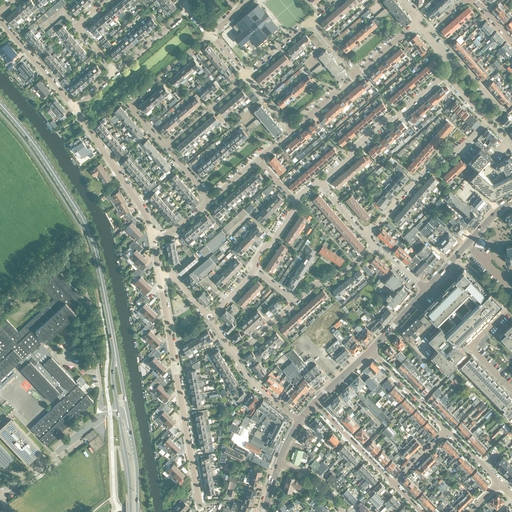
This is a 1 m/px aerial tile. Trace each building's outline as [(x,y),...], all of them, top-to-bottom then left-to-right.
[(31,0),(27,0),(26,2),(31,8),(30,9),(33,12),(34,11),(34,10),(38,7),(39,8),(40,8),(41,6),(37,1),(35,3),(31,0)] [(74,0),(73,1),(76,4),(75,4),(81,11),(85,7),(80,0),(74,0)] [(128,0),(122,0),(121,1),(127,7),(126,8),(129,11),(130,9),(128,7),(130,4),(131,4),(128,0)] [(159,5),(163,10),(166,7),(166,8),(173,3),(170,0),(166,0),(163,4),(162,3),(159,5)] [(348,0),(347,0),(344,3),(349,9),(353,5),(348,0)] [(383,0),(383,1),(405,26),(412,20),(407,14),(408,13),(407,11),(405,12),(397,2),(398,1),(396,0),(383,0)] [(76,4),(73,1),(72,2),(71,3),(73,6),(74,5),(71,8),(76,15),(81,11),(75,4),(76,4)] [(121,1),(117,5),(122,11),(121,12),(124,14),(125,13),(123,11),(126,8),(127,7),(121,1)] [(26,2),(21,6),(26,12),(25,13),(28,16),(33,12),(30,9),(31,8),(26,2)] [(440,2),(436,5),(441,11),(445,7),(440,2)] [(166,7),(163,10),(164,11),(165,11),(168,15),(168,16),(171,13),(177,7),(173,3),(166,8),(166,7)] [(344,3),(339,7),(344,13),(349,9),(344,3)] [(492,11),(496,15),(507,5),(505,3),(501,7),(498,5),(492,11)] [(259,4),(233,26),(240,34),(237,36),(243,43),(246,41),(253,49),(278,27),(271,19),(272,18),(266,11),(265,12),(259,4)] [(428,5),(427,4),(425,6),(429,11),(427,13),(432,19),(436,15),(431,9),(428,6),(427,6),(428,5)] [(117,5),(112,9),(118,15),(117,16),(119,18),(124,14),(121,12),(122,11),(117,5)] [(436,5),(431,9),(436,15),(441,11),(436,5)] [(496,15),(500,19),(506,13),(504,11),(506,9),(507,9),(509,7),(507,5),(496,15)] [(21,6),(17,10),(22,16),(21,17),(24,20),(28,16),(25,13),(26,12),(21,6)] [(339,7),(335,11),(340,17),(344,13),(339,7)] [(469,7),(464,11),(469,16),(474,13),(469,7)] [(112,9),(108,13),(113,19),(112,20),(115,22),(116,21),(114,18),(117,16),(118,15),(112,9)] [(363,19),(371,12),(369,9),(361,16),(363,18),(363,19)] [(17,10),(12,14),(17,20),(16,21),(19,24),(24,20),(21,17),(22,16),(17,10)] [(335,11),(330,15),(335,21),(340,17),(335,11)] [(464,11),(460,15),(465,20),(469,16),(464,11)] [(508,12),(506,13),(500,19),(503,23),(510,17),(511,16),(508,12)] [(108,13),(103,17),(109,23),(108,24),(110,26),(112,25),(115,23),(115,22),(112,20),(113,19),(108,13)] [(152,18),(148,21),(147,22),(153,28),(157,24),(154,20),(156,18),(152,13),(149,15),(152,18)] [(17,20),(12,14),(7,18),(15,27),(19,24),(16,21),(17,20)] [(330,15),(326,19),(331,25),(335,21),(330,15)] [(460,15),(455,18),(460,24),(465,20),(460,15)] [(103,17),(98,21),(104,27),(103,28),(106,30),(107,29),(105,26),(108,24),(109,23),(103,17)] [(144,20),(141,22),(144,25),(143,26),(148,32),(153,28),(147,22),(148,21),(145,18),(144,20)] [(379,23),(375,18),(368,24),(373,30),(377,26),(377,25),(379,23)] [(455,18),(451,22),(456,28),(460,24),(455,18)] [(477,21),(474,24),(476,26),(479,24),(483,20),(481,18),(477,21)] [(331,25),(326,19),(321,23),(326,29),(331,25)] [(98,21),(94,24),(99,31),(98,32),(101,34),(103,33),(100,30),(103,28),(104,27),(98,21)] [(478,33),(480,34),(490,25),(486,21),(481,26),(483,28),(478,33)] [(142,26),(139,29),(138,30),(143,36),(148,32),(143,26),(144,25),(141,22),(139,24),(142,26)] [(451,22),(446,26),(451,32),(456,28),(451,22)] [(24,35),(28,39),(35,34),(35,35),(38,32),(37,31),(36,32),(32,28),(35,26),(33,23),(32,24),(26,29),(28,31),(24,35)] [(99,31),(94,24),(89,28),(95,35),(94,35),(97,38),(101,34),(98,32),(99,31)] [(368,24),(364,28),(368,33),(373,30),(368,24)] [(57,34),(58,36),(60,35),(61,36),(67,30),(63,25),(61,27),(59,29),(57,30),(55,32),(54,33),(56,35),(57,34)] [(490,25),(480,34),(482,36),(486,32),(488,34),(494,29),(490,25)] [(136,26),(132,30),(134,33),(134,34),(139,40),(143,36),(138,30),(139,29),(136,26)] [(451,32),(446,26),(441,30),(446,36),(451,32)] [(364,28),(359,31),(364,37),(368,33),(364,28)] [(59,38),(62,41),(64,39),(65,40),(71,35),(67,30),(61,36),(60,35),(58,36),(57,37),(59,39),(59,38)] [(139,40),(134,34),(134,33),(132,30),(130,31),(127,34),(130,37),(129,38),(134,44),(139,40)] [(359,31),(355,35),(360,41),(364,37),(359,31)] [(500,35),(497,31),(489,39),(491,41),(485,47),(486,49),(490,45),(500,35)] [(28,39),(32,44),(39,38),(39,39),(42,37),(41,35),(38,32),(35,35),(35,34),(28,39)] [(128,38),(125,41),(124,41),(130,48),(134,44),(129,38),(130,37),(127,34),(126,35),(128,38)] [(63,43),(66,46),(68,44),(69,45),(75,39),(71,35),(65,40),(64,39),(62,41),(61,42),(62,43),(63,43)] [(308,47),(313,43),(312,42),(311,40),(310,40),(308,37),(306,35),(301,39),(306,44),(308,47)] [(355,35),(350,39),(355,45),(360,41),(355,35)] [(410,40),(414,44),(420,39),(416,35),(410,40)] [(500,35),(490,45),(492,47),(493,45),(496,48),(504,39),(500,35)] [(452,45),(456,50),(465,42),(460,36),(456,39),(457,41),(452,45)] [(32,44),(36,48),(42,43),(43,44),(44,43),(46,41),(45,40),(42,42),(39,39),(39,38),(32,44)] [(123,38),(118,42),(121,45),(120,45),(125,52),(130,48),(124,41),(125,41),(123,38)] [(473,41),(477,47),(481,43),(476,38),(473,41)] [(66,48),(69,51),(72,48),(72,49),(79,44),(75,39),(69,45),(68,44),(66,46),(65,46),(66,48)] [(301,39),(297,43),(302,48),(306,44),(301,39)] [(350,39),(346,43),(351,49),(355,45),(350,39)] [(414,44),(418,49),(424,43),(420,39),(414,44)] [(117,43),(114,46),(116,49),(115,49),(121,55),(125,52),(120,45),(121,45),(118,42),(117,43)] [(456,50),(460,54),(467,48),(466,48),(465,49),(463,47),(467,43),(465,42),(456,50)] [(500,51),(497,54),(499,57),(501,55),(510,46),(506,42),(499,49),(500,51)] [(6,66),(9,69),(14,65),(11,62),(9,61),(17,54),(8,43),(0,49),(0,52),(8,62),(9,64),(6,66)] [(44,50),(46,52),(51,47),(49,45),(48,46),(44,43),(43,44),(42,43),(36,48),(40,53),(44,50)] [(297,43),(292,47),(297,52),(302,48),(297,43)] [(351,49),(346,43),(341,47),(346,52),(351,49)] [(424,43),(418,49),(416,50),(422,56),(427,52),(425,50),(428,48),(424,43)] [(73,50),(76,53),(76,54),(83,48),(79,44),(72,49),(72,48),(69,51),(70,52),(73,50)] [(203,50),(207,54),(212,49),(208,45),(203,50)] [(116,49),(114,46),(111,48),(112,49),(112,52),(111,53),(116,60),(121,55),(115,49),(116,49)] [(511,47),(510,46),(501,55),(505,59),(511,51),(511,47)] [(44,58),(48,62),(54,57),(55,58),(57,56),(58,55),(55,52),(53,55),(50,52),(53,50),(51,47),(46,52),(48,54),(44,58)] [(297,52),(292,47),(288,51),(290,53),(287,55),(292,61),(299,55),(297,52)] [(76,54),(76,53),(73,56),(75,58),(78,56),(80,58),(77,61),(79,63),(84,59),(86,57),(84,55),(87,53),(83,48),(76,54)] [(401,48),(396,52),(401,57),(406,54),(407,53),(404,49),(402,50),(401,48)] [(460,54),(464,58),(473,50),(471,49),(469,51),(467,48),(460,54)] [(207,54),(211,59),(216,54),(212,49),(207,54)] [(326,50),(316,58),(318,62),(322,59),(340,81),(347,75),(343,70),(344,69),(342,67),(341,67),(332,57),(333,56),(331,54),(330,55),(326,50)] [(464,58),(467,62),(474,56),(472,54),(474,52),(473,50),(464,58)] [(396,52),(392,56),(397,61),(401,57),(396,52)] [(211,59),(215,63),(220,58),(216,54),(211,59)] [(284,55),(280,59),(285,64),(289,60),(284,55)] [(467,62),(471,67),(481,58),(482,57),(481,55),(479,57),(477,58),(475,56),(474,56),(467,62)] [(48,62),(52,67),(58,61),(59,62),(62,60),(60,58),(59,59),(57,56),(55,58),(54,57),(48,62)] [(392,56),(388,59),(394,66),(398,63),(397,61),(392,56)] [(215,63),(218,68),(224,63),(220,58),(215,63)] [(427,61),(433,69),(438,65),(433,60),(431,63),(428,60),(427,58),(425,60),(427,61)] [(471,67),(475,71),(482,65),(481,65),(484,63),(482,61),(482,60),(481,58),(471,67)] [(194,59),(189,63),(195,70),(200,66),(194,59)] [(280,59),(275,62),(280,68),(285,64),(280,59)] [(388,59),(383,63),(388,69),(390,71),(394,68),(394,67),(394,66),(388,59)] [(21,60),(15,65),(22,72),(19,74),(26,82),(34,76),(32,74),(34,73),(29,68),(29,69),(23,62),(21,60)] [(52,67),(56,71),(62,66),(63,67),(64,65),(66,64),(62,60),(59,62),(58,61),(52,67)] [(495,60),(492,63),(497,69),(501,66),(499,64),(498,65),(497,63),(497,62),(495,60)] [(425,68),(429,73),(433,69),(427,61),(425,63),(427,66),(425,68)] [(275,62),(271,66),(276,72),(280,68),(275,62)] [(189,63),(184,67),(190,74),(195,70),(189,63)] [(218,68),(222,72),(228,68),(224,63),(218,68)] [(383,63),(379,67),(384,73),(388,69),(383,63)] [(62,66),(56,71),(60,76),(64,73),(65,75),(71,70),(72,69),(69,66),(67,68),(64,65),(63,67),(62,66)] [(89,67),(86,69),(88,72),(88,73),(93,79),(97,75),(92,69),(93,68),(90,65),(89,67)] [(97,65),(93,68),(92,69),(97,75),(102,71),(97,65)] [(475,71),(479,76),(488,68),(486,66),(484,68),(482,65),(475,71)] [(271,66),(266,70),(271,76),(276,72),(271,66)] [(180,71),(185,78),(187,80),(192,76),(190,74),(184,67),(180,71)] [(379,67),(374,71),(379,76),(384,73),(379,67)] [(224,75),(226,77),(232,72),(228,68),(222,72),(222,73),(220,74),(222,76),(224,75)] [(418,69),(425,77),(429,73),(425,68),(422,70),(420,68),(418,69)] [(488,68),(479,76),(482,80),(488,75),(489,74),(487,71),(489,69),(488,68)] [(84,71),(81,73),(84,76),(83,77),(88,83),(93,79),(88,73),(88,72),(86,69),(84,71)] [(416,76),(420,81),(425,77),(418,69),(416,71),(418,74),(416,76)] [(266,70),(262,74),(267,80),(271,76),(266,70)] [(180,71),(175,75),(181,82),(185,78),(180,71)] [(379,76),(374,71),(370,74),(375,80),(379,76)] [(232,72),(226,77),(232,83),(235,80),(234,79),(236,77),(232,72)] [(80,75),(77,77),(79,80),(79,81),(84,87),(88,83),(83,77),(84,76),(81,73),(80,75)] [(267,80),(262,74),(257,78),(262,84),(267,80)] [(181,82),(175,75),(170,80),(176,86),(177,87),(179,85),(178,84),(181,82)] [(308,75),(303,79),(308,85),(313,81),(308,75)] [(409,77),(416,84),(420,81),(416,76),(413,78),(411,75),(409,77)] [(75,78),(72,81),(75,84),(74,85),(79,91),(84,87),(79,81),(79,80),(77,77),(75,78)] [(407,83),(411,88),(416,84),(409,77),(407,78),(410,81),(407,83)] [(303,79),(299,83),(304,89),(308,85),(303,79)] [(365,80),(360,83),(366,89),(370,86),(371,88),(374,86),(369,80),(367,82),(365,80)] [(488,86),(491,90),(501,82),(500,81),(499,81),(497,83),(495,80),(493,81),(488,86)] [(40,96),(42,98),(50,92),(40,81),(34,86),(38,91),(42,95),(40,96)] [(75,84),(72,81),(71,82),(73,85),(69,89),(75,95),(79,91),(74,85),(75,84)] [(491,90),(495,95),(502,88),(500,86),(502,84),(503,82),(502,81),(501,82),(491,90)] [(214,82),(209,86),(214,92),(219,88),(214,82)] [(299,83),(295,87),(300,93),(304,89),(299,83)] [(360,83),(356,87),(361,93),(366,89),(360,83)] [(405,86),(402,83),(401,84),(407,92),(411,88),(407,83),(405,86)] [(401,89),(399,91),(403,96),(407,92),(401,84),(399,86),(401,89)] [(166,98),(171,94),(169,92),(163,85),(159,89),(164,96),(165,96),(166,98)] [(209,86),(205,90),(210,96),(214,92),(209,86)] [(295,87),(290,91),(295,97),(300,93),(295,87)] [(356,87),(352,91),(357,97),(361,93),(356,87)] [(210,96),(205,90),(204,90),(203,88),(201,90),(202,92),(200,94),(205,99),(210,96)] [(442,88),(438,91),(443,97),(446,101),(449,100),(445,95),(450,91),(447,88),(444,90),(442,88)] [(495,95),(499,99),(508,91),(506,89),(505,91),(502,88),(495,95)] [(154,94),(160,100),(164,96),(159,89),(154,94)] [(242,90),(238,94),(243,100),(242,100),(244,102),(249,98),(248,97),(246,95),(244,93),(242,90)] [(290,91),(286,94),(286,95),(291,100),(295,97),(290,91)] [(352,91),(347,95),(353,101),(357,97),(352,91)] [(393,91),(392,92),(398,100),(403,96),(399,91),(396,93),(393,91)] [(438,91),(433,95),(438,101),(443,97),(438,91)] [(499,99),(503,103),(509,97),(511,95),(510,93),(508,91),(499,99)] [(282,98),(287,104),(291,100),(286,95),(286,94),(285,92),(280,96),(282,98)] [(398,100),(392,92),(390,94),(392,96),(390,99),(394,104),(398,100)] [(154,94),(149,98),(155,104),(157,107),(162,102),(160,100),(154,94)] [(194,99),(191,101),(196,107),(201,103),(198,100),(200,98),(196,94),(193,97),(194,99)] [(233,98),(238,104),(241,107),(243,105),(240,102),(242,100),(243,100),(238,94),(233,98)] [(347,95),(343,98),(348,104),(353,101),(347,95)] [(433,95),(429,99),(434,104),(438,101),(433,95)] [(509,97),(503,103),(506,108),(511,103),(511,102),(511,99),(511,100),(509,97)] [(149,98),(144,102),(150,109),(155,104),(149,98)] [(233,98),(229,102),(233,108),(238,104),(233,98)] [(287,104),(282,98),(277,102),(282,108),(287,104)] [(343,98),(339,102),(344,108),(348,104),(343,98)] [(429,99),(425,102),(430,108),(433,106),(434,107),(436,106),(434,104),(429,99)] [(60,104),(56,100),(54,101),(53,100),(48,104),(49,106),(46,109),(50,114),(53,118),(57,115),(58,117),(59,116),(61,118),(65,115),(63,112),(65,110),(63,108),(64,107),(62,106),(61,105),(60,103),(60,104)] [(453,108),(454,109),(459,104),(457,102),(458,101),(457,100),(451,106),(450,105),(447,108),(450,111),(453,108)] [(191,101),(187,105),(192,111),(196,107),(191,101)] [(150,109),(144,102),(140,106),(146,113),(150,109)] [(229,102),(224,106),(229,112),(233,108),(229,102)] [(339,102),(334,106),(339,112),(344,108),(339,102)] [(375,104),(382,111),(386,107),(382,102),(379,105),(377,102),(375,104)] [(425,102),(421,106),(426,112),(430,108),(425,102)] [(185,107),(182,109),(187,115),(192,111),(187,105),(185,103),(183,105),(185,107)] [(373,110),(378,115),(382,111),(375,104),(374,105),(376,108),(373,110)] [(454,109),(458,113),(464,106),(463,105),(462,106),(459,104),(454,109)] [(254,111),(276,136),(283,130),(278,125),(279,124),(278,122),(277,123),(268,113),(269,112),(267,109),(266,110),(262,105),(254,111)] [(112,121),(124,111),(120,106),(115,111),(117,113),(112,117),(110,119),(112,121)] [(229,112),(224,106),(219,110),(224,116),(229,112)] [(334,106),(330,110),(335,116),(339,112),(334,106)] [(421,106),(417,109),(422,115),(426,112),(421,106)] [(458,113),(461,116),(466,110),(464,108),(465,107),(464,106),(458,113)] [(182,109),(178,113),(183,119),(187,115),(182,109)] [(417,109),(413,113),(418,119),(422,115),(417,109)] [(330,110),(326,114),(331,119),(335,116),(330,110)] [(367,111),(373,119),(378,115),(373,110),(371,112),(368,110),(367,111)] [(461,116),(465,119),(471,112),(470,111),(469,112),(466,110),(461,116)] [(123,120),(128,115),(124,111),(112,121),(114,124),(116,122),(120,118),(123,120)] [(171,119),(169,121),(174,127),(178,123),(173,117),(169,111),(166,113),(168,115),(171,119)] [(365,118),(369,123),(373,119),(367,111),(365,113),(367,115),(365,118)] [(465,119),(468,122),(473,116),(471,114),(472,113),(471,112),(465,119)] [(178,113),(173,117),(178,123),(183,119),(178,113)] [(418,119),(413,113),(408,117),(413,123),(418,119)] [(501,122),(505,126),(511,120),(508,117),(510,115),(507,113),(504,117),(505,118),(501,122)] [(214,115),(209,119),(215,125),(214,126),(217,128),(218,127),(222,124),(225,121),(219,114),(216,117),(214,115)] [(323,120),(322,121),(325,124),(326,123),(329,121),(331,124),(333,122),(331,119),(326,114),(321,117),(323,120)] [(127,125),(132,120),(128,115),(123,120),(126,125),(127,125)] [(468,122),(472,125),(478,118),(477,117),(476,119),(473,116),(468,122)] [(358,119),(365,126),(369,123),(365,118),(362,120),(360,117),(358,119)] [(478,118),(472,125),(475,129),(481,123),(478,120),(479,119),(478,118)] [(95,128),(99,133),(106,127),(106,128),(109,126),(108,124),(105,126),(102,123),(105,121),(103,119),(97,123),(99,125),(95,128)] [(169,130),(164,125),(163,123),(159,119),(155,123),(157,126),(159,124),(160,125),(162,127),(160,129),(165,134),(169,130)] [(209,119),(205,123),(210,129),(209,130),(212,132),(213,131),(211,128),(214,126),(215,125),(209,119)] [(356,125),(360,130),(365,126),(358,119),(356,120),(358,123),(356,125)] [(130,129),(136,124),(132,120),(127,125),(126,125),(123,127),(125,130),(128,127),(130,129)] [(169,121),(164,125),(169,130),(174,127),(169,121)] [(315,121),(311,125),(316,131),(320,127),(315,121)] [(448,121),(444,126),(449,131),(453,126),(448,121)] [(402,122),(398,126),(403,131),(407,128),(402,122)] [(205,123),(200,127),(206,133),(205,133),(208,136),(209,135),(207,132),(209,130),(210,129),(205,123)] [(134,134),(140,129),(136,124),(130,129),(134,134)] [(311,125),(306,129),(311,135),(316,131),(311,125)] [(353,128),(351,125),(349,126),(356,134),(360,130),(356,125),(353,128)] [(242,130),(239,133),(238,134),(244,140),(248,136),(243,130),(244,129),(241,126),(240,128),(242,130)] [(350,131),(347,133),(351,138),(356,134),(349,126),(349,127),(347,128),(350,131)] [(398,126),(394,129),(399,135),(403,131),(398,126)] [(444,126),(440,130),(445,135),(449,131),(444,126)] [(99,133),(103,137),(110,132),(110,133),(113,130),(112,129),(109,131),(106,128),(106,127),(99,133)] [(200,127),(196,130),(201,137),(200,137),(203,140),(205,139),(202,136),(205,133),(206,133),(200,127)] [(142,140),(143,139),(141,136),(144,134),(140,129),(134,134),(129,138),(127,140),(129,143),(135,138),(135,139),(136,139),(137,139),(138,139),(139,139),(140,138),(142,140)] [(306,129),(302,132),(307,138),(311,135),(306,129)] [(394,129),(390,133),(395,139),(399,135),(394,129)] [(485,136),(488,139),(493,134),(488,129),(483,134),(482,134),(480,136),(483,139),(485,136)] [(196,130),(191,134),(197,141),(196,141),(199,144),(200,143),(197,140),(200,137),(201,137),(196,130)] [(238,134),(235,137),(234,138),(239,144),(244,140),(238,134),(239,133),(237,130),(235,131),(238,134)] [(440,130),(436,135),(441,140),(445,135),(440,130)] [(103,137),(107,142),(113,136),(114,137),(116,135),(117,135),(116,133),(113,135),(110,133),(110,132),(103,137)] [(302,132),(298,136),(303,142),(307,138),(302,132)] [(342,133),(340,134),(347,142),(351,138),(347,133),(344,135),(342,133)] [(390,133),(386,137),(390,142),(395,139),(390,133)] [(191,134),(187,138),(192,145),(191,145),(194,148),(195,147),(193,144),(196,141),(197,141),(191,134)] [(232,134),(227,138),(230,141),(229,142),(235,148),(239,144),(234,138),(235,137),(232,134)] [(347,142),(340,134),(339,136),(341,138),(338,141),(343,146),(347,142)] [(481,147),(485,151),(486,152),(494,144),(493,143),(497,138),(493,134),(488,139),(491,141),(486,147),(483,144),(481,147)] [(107,142),(111,146),(117,141),(118,142),(121,139),(119,138),(116,135),(114,137),(113,136),(107,142)] [(436,135),(432,140),(437,145),(441,140),(436,135)] [(298,136),(293,140),(298,146),(303,142),(298,136)] [(386,137),(381,140),(388,148),(389,149),(391,147),(390,146),(392,144),(390,142),(386,137)] [(76,146),(72,149),(75,152),(78,150),(80,154),(83,158),(88,154),(90,158),(94,155),(92,151),(93,151),(90,147),(86,150),(83,147),(85,145),(83,141),(82,141),(80,138),(74,143),(76,146)] [(187,138),(182,142),(188,149),(187,149),(188,151),(189,152),(194,148),(191,145),(192,145),(187,138)] [(228,142),(225,145),(224,145),(230,152),(235,148),(229,142),(230,141),(227,138),(226,139),(228,142)] [(146,149),(152,144),(148,139),(146,141),(143,139),(142,140),(140,142),(142,145),(140,146),(142,148),(141,149),(142,151),(140,153),(139,151),(137,153),(139,156),(141,154),(146,149)] [(293,140),(289,144),(294,150),(298,146),(293,140)] [(381,140),(377,144),(382,150),(383,152),(388,148),(381,140)] [(432,140),(428,144),(433,149),(437,145),(432,140)] [(111,146),(115,151),(121,145),(122,146),(125,144),(123,142),(121,144),(118,142),(117,141),(111,146)] [(187,149),(188,149),(182,142),(178,146),(184,154),(188,151),(187,149)] [(224,146),(221,148),(220,149),(225,156),(230,152),(224,145),(225,145),(223,142),(221,143),(224,146)] [(146,149),(150,154),(156,149),(152,144),(146,149)] [(294,150),(289,144),(284,148),(289,153),(294,150)] [(377,144),(373,148),(378,153),(380,156),(382,154),(380,152),(382,150),(377,144)] [(428,144),(424,149),(429,154),(433,149),(428,144)] [(121,145),(115,151),(119,156),(121,154),(123,156),(128,151),(126,149),(125,150),(122,146),(121,145)] [(331,150),(327,145),(326,145),(325,147),(333,156),(338,152),(333,147),(331,150)] [(219,150),(216,152),(215,153),(221,160),(225,156),(220,149),(221,148),(218,146),(217,147),(219,150)] [(327,153),(324,155),(329,160),(333,156),(325,147),(323,148),(327,153)] [(378,153),(373,148),(369,151),(374,157),(378,153)] [(472,159),(468,162),(477,170),(469,178),(470,180),(471,181),(473,183),(474,184),(474,183),(478,187),(479,188),(481,190),(482,190),(483,191),(483,192),(486,195),(487,195),(492,200),(493,199),(494,199),(496,198),(498,197),(504,194),(509,192),(508,191),(511,189),(511,160),(510,157),(506,159),(498,163),(481,148),(478,152),(472,159)] [(150,154),(154,158),(160,153),(156,149),(150,154)] [(424,149),(420,154),(425,159),(429,154),(424,149)] [(215,154),(212,156),(211,157),(216,163),(221,160),(215,153),(216,152),(214,150),(212,151),(215,154)] [(122,163),(126,168),(132,162),(133,163),(136,160),(131,155),(129,153),(124,157),(126,159),(122,163)] [(154,158),(158,163),(164,158),(160,153),(154,158)] [(209,154),(205,158),(207,160),(206,161),(212,167),(216,163),(211,157),(212,156),(209,154)] [(420,154),(415,158),(421,163),(425,159),(420,154)] [(320,155),(318,156),(324,164),(329,160),(324,155),(322,157),(320,155)] [(269,161),(273,165),(278,160),(274,156),(269,161)] [(318,160),(316,163),(320,168),(324,164),(318,156),(316,158),(318,160)] [(363,156),(359,160),(364,166),(368,162),(369,163),(371,161),(367,156),(365,158),(363,156)] [(160,165),(162,167),(168,162),(164,158),(158,163),(155,165),(157,167),(160,165)] [(205,161),(203,164),(202,165),(207,171),(212,167),(206,161),(207,160),(205,158),(203,159),(205,161)] [(415,158),(411,163),(417,168),(421,163),(415,158)] [(126,168),(130,172),(136,167),(137,167),(140,165),(139,163),(136,160),(133,163),(132,162),(126,168)] [(273,165),(277,170),(282,165),(278,160),(273,165)] [(359,160),(355,164),(360,169),(364,166),(359,160)] [(461,160),(456,164),(462,170),(466,166),(468,168),(470,166),(467,163),(465,165),(461,160)] [(202,175),(203,175),(204,175),(206,173),(207,171),(202,165),(203,164),(200,161),(198,163),(201,165),(198,168),(197,169),(198,169),(196,170),(201,176),(202,175)] [(162,167),(160,169),(164,173),(160,177),(162,180),(167,175),(171,172),(169,170),(172,167),(168,162),(162,167)] [(311,162),(309,164),(316,171),(320,168),(316,163),(313,165),(311,162)] [(407,173),(401,168),(402,167),(398,163),(394,167),(399,171),(396,174),(405,182),(409,177),(406,175),(407,173)] [(417,168),(411,163),(407,168),(413,173),(417,168)] [(98,173),(105,183),(111,179),(108,174),(108,175),(100,164),(94,168),(95,168),(91,171),(94,176),(98,173)] [(310,168),(307,170),(311,175),(316,171),(309,164),(307,165),(310,168)] [(355,164),(351,167),(356,173),(358,171),(359,173),(361,171),(360,169),(355,164)] [(456,164),(452,168),(457,174),(462,170),(456,164)] [(130,172),(134,177),(140,171),(141,172),(144,169),(142,168),(140,165),(137,167),(136,167),(130,172)] [(282,165),(277,170),(281,174),(286,169),(282,165)] [(351,167),(346,171),(351,177),(356,173),(351,167)] [(452,168),(448,172),(453,178),(457,174),(452,168)] [(134,177),(138,181),(144,176),(145,177),(148,174),(144,169),(141,172),(140,171),(134,177)] [(307,170),(303,174),(307,179),(311,175),(307,170)] [(258,171),(253,175),(259,182),(258,182),(260,185),(262,184),(260,181),(263,178),(258,171)] [(346,171),(342,175),(347,181),(349,179),(351,180),(352,179),(351,177),(346,171)] [(453,178),(448,172),(444,176),(449,182),(453,178)] [(138,181),(142,186),(148,180),(149,181),(151,178),(150,177),(148,174),(145,177),(144,176),(138,181)] [(167,182),(170,186),(173,183),(174,184),(180,179),(176,174),(174,176),(172,174),(167,178),(168,180),(167,182)] [(303,174),(298,178),(303,183),(307,179),(303,174)] [(396,174),(392,178),(401,186),(405,182),(396,174)] [(253,175),(249,179),(254,186),(253,186),(256,189),(257,187),(255,185),(258,182),(259,182),(253,175)] [(342,175),(337,179),(342,184),(347,181),(342,175)] [(432,175),(429,180),(434,185),(438,180),(432,175)] [(293,178),(292,179),(298,187),(303,183),(298,178),(296,180),(293,178)] [(391,181),(390,183),(389,183),(397,191),(401,186),(392,178),(390,181),(391,181)] [(174,185),(177,188),(178,189),(184,183),(180,179),(174,184),(173,183),(170,186),(171,187),(174,185)] [(249,179),(244,183),(250,189),(249,190),(251,193),(253,191),(250,189),(253,186),(254,186),(249,179)] [(298,187),(292,179),(290,181),(292,183),(289,186),(294,191),(298,187)] [(342,184),(337,179),(333,183),(338,188),(342,184)] [(148,180),(142,186),(146,190),(148,188),(150,190),(155,186),(157,184),(155,182),(152,184),(149,181),(148,180)] [(429,180),(425,184),(430,189),(433,191),(437,187),(434,185),(429,180)] [(178,189),(181,192),(182,193),(188,188),(184,183),(178,189),(177,188),(174,190),(175,192),(178,189)] [(244,183),(240,187),(245,193),(244,194),(247,196),(248,195),(251,193),(249,190),(250,189),(244,183)] [(389,183),(385,187),(394,195),(397,191),(389,183),(390,183),(389,183)] [(264,190),(268,194),(274,188),(271,184),(264,190)] [(425,184),(421,188),(427,193),(430,189),(425,184)] [(151,192),(153,194),(155,192),(161,187),(159,185),(151,192)] [(240,187),(235,191),(240,197),(240,198),(242,200),(244,199),(241,196),(244,194),(245,193),(240,187)] [(386,192),(384,194),(390,199),(394,195),(385,187),(383,189),(386,192)] [(182,194),(185,197),(186,198),(192,192),(188,188),(182,193),(181,192),(178,195),(179,196),(182,194)] [(421,188),(417,193),(423,198),(425,196),(427,198),(429,195),(427,193),(421,188)] [(449,202),(448,203),(446,205),(459,217),(460,217),(461,218),(468,225),(469,224),(472,226),(477,220),(476,219),(478,216),(477,215),(479,213),(476,210),(475,211),(454,192),(453,192),(450,189),(443,197),(449,202)] [(112,199),(116,205),(116,206),(123,201),(125,200),(119,191),(117,192),(115,190),(106,196),(109,201),(112,199)] [(235,191),(230,195),(236,201),(235,202),(238,204),(239,203),(237,200),(240,198),(240,197),(235,191)] [(382,196),(380,199),(386,204),(390,199),(384,194),(381,191),(379,194),(382,196)] [(149,197),(153,202),(159,196),(160,197),(163,195),(160,192),(157,194),(155,192),(153,194),(149,197)] [(186,199),(189,201),(189,202),(196,197),(192,192),(186,198),(185,197),(182,200),(183,201),(186,199)] [(275,196),(273,198),(273,199),(279,205),(284,200),(281,198),(283,196),(279,192),(275,196)] [(417,193),(413,197),(421,204),(422,204),(424,202),(421,200),(423,198),(417,193)] [(313,199),(317,204),(323,199),(319,194),(313,199)] [(230,195),(226,199),(231,205),(230,206),(233,208),(234,207),(232,204),(235,202),(236,201),(230,195)] [(346,200),(350,204),(355,199),(352,195),(346,200)] [(153,202),(157,207),(163,201),(164,202),(167,199),(166,198),(163,200),(160,197),(159,196),(153,202)] [(272,201),(269,204),(275,209),(279,205),(273,199),(273,198),(271,196),(269,198),(272,201)] [(480,196),(478,198),(479,198),(478,200),(481,202),(480,202),(485,206),(488,203),(480,196)] [(189,202),(189,201),(186,204),(187,205),(190,203),(193,207),(200,201),(196,197),(189,202)] [(413,197),(410,201),(415,206),(417,204),(420,207),(422,205),(422,204),(421,204),(413,197)] [(479,198),(478,198),(473,203),(481,210),(485,206),(480,202),(481,202),(478,200),(479,198)] [(157,207),(161,211),(167,206),(168,206),(170,204),(171,204),(167,199),(164,202),(163,201),(157,207)] [(226,199),(221,202),(227,209),(226,210),(228,212),(230,211),(228,208),(230,206),(231,205),(226,199)] [(317,204),(321,208),(327,203),(323,199),(317,204)] [(350,204),(353,209),(359,204),(355,199),(350,204)] [(380,199),(377,203),(376,203),(380,206),(382,208),(386,204),(380,199)] [(116,206),(116,205),(115,206),(118,211),(117,212),(117,213),(119,217),(124,214),(128,220),(133,216),(129,210),(130,210),(127,205),(127,206),(123,201),(116,206)] [(410,201),(406,206),(412,211),(411,211),(414,213),(416,211),(413,209),(415,206),(410,201)] [(221,202),(217,206),(222,213),(221,213),(223,215),(224,216),(225,215),(223,212),(226,210),(227,209),(221,202)] [(321,208),(325,212),(331,208),(327,203),(321,208)] [(161,211),(165,216),(171,210),(172,211),(175,208),(173,207),(170,204),(168,206),(167,206),(161,211)] [(269,204),(265,208),(271,213),(275,209),(269,204)] [(353,209),(357,213),(363,208),(359,204),(353,209)] [(222,213),(217,206),(212,210),(215,213),(212,215),(220,224),(223,222),(219,219),(223,215),(221,213),(222,213)] [(406,206),(402,210),(408,215),(411,211),(412,211),(406,206)] [(265,208),(261,212),(261,213),(266,218),(271,213),(265,208)] [(325,212),(329,217),(334,212),(331,208),(325,212)] [(357,213),(361,217),(367,212),(363,208),(357,213)] [(261,213),(261,212),(257,209),(255,211),(259,215),(256,217),(262,222),(266,218),(261,213)] [(165,216),(169,220),(175,215),(176,215),(179,213),(177,211),(174,214),(172,211),(171,210),(165,216)] [(402,210),(398,214),(404,219),(406,222),(408,219),(406,217),(408,215),(402,210)] [(329,217),(332,221),(338,216),(334,212),(329,217)] [(367,212),(361,217),(365,222),(371,217),(367,212)] [(175,215),(169,220),(173,225),(179,220),(180,220),(183,217),(181,216),(179,213),(176,215),(175,215)] [(301,215),(298,219),(304,224),(307,219),(310,220),(312,217),(307,213),(305,217),(301,215)] [(205,214),(201,218),(206,225),(205,225),(208,228),(215,222),(209,215),(207,217),(205,214)] [(404,219),(398,214),(394,219),(396,221),(394,223),(400,228),(402,225),(400,224),(404,219)] [(435,215),(421,230),(436,245),(436,246),(441,251),(442,250),(444,252),(449,247),(448,247),(451,244),(451,245),(452,244),(453,244),(456,241),(455,240),(456,239),(452,235),(444,228),(446,225),(435,215)] [(124,230),(130,236),(138,228),(135,225),(139,221),(133,216),(127,223),(129,225),(124,230)] [(332,221),(336,226),(342,221),(338,216),(332,221)] [(453,224),(450,228),(459,236),(466,228),(465,228),(468,225),(461,218),(460,217),(459,217),(457,220),(459,223),(456,227),(453,224)] [(201,218),(196,222),(202,229),(201,229),(203,232),(205,231),(202,228),(205,225),(206,225),(201,218)] [(298,219),(295,224),(301,228),(304,224),(298,219)] [(336,226),(340,230),(346,225),(342,221),(336,226)] [(196,222),(191,226),(197,232),(196,233),(199,236),(203,232),(201,229),(202,229),(196,222)] [(295,224),(292,229),(298,233),(301,228),(295,224)] [(340,230),(344,234),(350,229),(346,225),(340,230)] [(191,226),(187,230),(192,236),(191,237),(194,240),(195,239),(193,236),(196,233),(197,232),(191,226)] [(257,226),(252,231),(258,236),(263,232),(257,226)] [(414,227),(404,237),(408,242),(413,237),(419,231),(417,229),(414,227)] [(128,250),(130,252),(138,243),(136,241),(143,234),(138,228),(130,236),(135,240),(130,245),(129,247),(130,248),(128,250)] [(292,229),(288,234),(295,238),(298,233),(292,229)] [(344,234),(347,238),(353,234),(350,229),(344,234)] [(377,235),(382,239),(387,233),(383,229),(377,235)] [(183,240),(187,243),(188,245),(190,243),(188,240),(191,237),(192,236),(187,230),(182,234),(186,238),(183,240)] [(225,234),(221,230),(198,249),(204,256),(211,250),(225,237),(224,235),(225,234)] [(252,231),(248,235),(254,241),(258,236),(252,231)] [(382,239),(386,243),(392,237),(387,233),(382,239)] [(295,238),(288,234),(285,239),(292,243),(295,238)] [(347,238),(351,243),(357,238),(353,234),(347,238)] [(248,235),(244,239),(250,245),(254,241),(248,235)] [(393,244),(395,246),(401,240),(400,240),(398,238),(397,240),(396,241),(392,237),(386,243),(391,247),(393,244)] [(393,252),(398,256),(404,250),(402,248),(404,245),(402,243),(405,240),(403,237),(400,240),(401,240),(395,246),(397,248),(393,252)] [(351,243),(355,247),(361,242),(357,238),(351,243)] [(433,250),(420,238),(417,241),(412,246),(418,252),(412,258),(408,263),(415,269),(414,270),(422,277),(440,257),(433,250)] [(166,242),(167,249),(176,247),(175,240),(173,241),(173,239),(169,240),(169,242),(166,242)] [(244,239),(239,244),(245,250),(250,245),(244,239)] [(361,242),(355,247),(359,252),(365,247),(361,242)] [(126,255),(134,263),(142,255),(139,252),(143,248),(138,243),(130,252),(126,255)] [(182,247),(186,252),(190,248),(188,245),(187,243),(184,245),(182,247)] [(282,243),(278,248),(285,253),(288,248),(282,243)] [(245,250),(239,244),(235,248),(241,254),(245,250)] [(308,254),(306,256),(312,260),(315,256),(314,255),(316,251),(307,245),(305,244),(303,247),(302,247),(299,252),(301,253),(304,248),(305,249),(306,250),(305,252),(308,254)] [(319,252),(324,255),(328,249),(323,246),(319,252)] [(167,249),(169,256),(178,254),(177,250),(178,250),(177,247),(176,247),(167,249)] [(190,248),(186,252),(190,256),(194,253),(190,248)] [(278,248),(275,253),(282,257),(285,253),(278,248)] [(324,255),(330,259),(334,253),(328,249),(324,255)] [(398,256),(402,260),(408,254),(404,250),(398,256)] [(216,256),(214,254),(210,257),(215,263),(219,260),(225,255),(222,251),(216,256)] [(275,253),(272,258),(279,262),(282,257),(275,253)] [(330,259),(335,263),(339,257),(334,253),(330,259)] [(179,262),(178,254),(169,256),(169,259),(168,260),(169,263),(170,262),(170,263),(173,263),(173,264),(177,264),(177,262),(179,262)] [(407,264),(408,263),(412,258),(408,254),(402,260),(407,264)] [(134,274),(137,276),(143,270),(140,268),(148,260),(142,255),(134,263),(132,266),(136,270),(134,272),(134,274)] [(176,269),(181,275),(198,260),(193,255),(176,269)] [(306,256),(303,261),(309,265),(312,260),(306,256)] [(370,262),(375,266),(380,260),(376,256),(373,259),(371,257),(369,260),(370,262)] [(207,273),(217,265),(210,257),(193,271),(195,273),(196,273),(197,275),(199,274),(203,278),(208,275),(207,273)] [(339,257),(335,263),(340,266),(344,260),(339,257)] [(237,258),(233,263),(238,269),(243,264),(237,258)] [(272,258),(269,263),(275,267),(279,262),(272,258)] [(375,271),(377,273),(385,264),(380,260),(375,266),(378,268),(375,271)] [(303,261),(300,266),(306,270),(309,265),(303,261)] [(233,263),(228,267),(234,273),(238,269),(233,263)] [(275,267),(269,263),(266,268),(272,272),(275,267)] [(371,271),(365,264),(362,267),(368,273),(371,271)] [(385,264),(377,273),(382,277),(377,282),(379,284),(389,273),(386,272),(390,268),(385,264)] [(300,266),(296,271),(303,275),(306,270),(300,266)] [(228,267),(224,272),(230,277),(234,273),(228,267)] [(360,269),(355,273),(360,279),(365,275),(360,269)] [(424,311),(435,322),(439,326),(427,337),(439,349),(431,356),(448,373),(467,354),(462,348),(500,310),(498,309),(503,304),(490,292),(489,293),(466,271),(464,269),(457,275),(459,277),(437,299),(424,311)] [(134,284),(139,289),(147,282),(141,276),(145,273),(143,270),(137,276),(139,279),(134,284)] [(0,379),(19,361),(24,366),(20,369),(50,401),(56,395),(61,400),(31,428),(46,445),(59,434),(65,428),(68,425),(93,402),(87,394),(85,396),(82,393),(84,392),(78,385),(79,384),(82,386),(86,382),(80,376),(76,380),(77,381),(75,382),(51,356),(48,353),(36,348),(36,347),(40,343),(40,344),(41,344),(39,342),(43,339),(46,342),(76,314),(69,307),(72,305),(74,307),(77,305),(84,298),(58,271),(42,286),(54,299),(18,332),(6,319),(0,325),(0,379)] [(197,282),(199,280),(197,277),(196,278),(195,277),(197,276),(195,273),(193,271),(187,277),(188,278),(184,281),(185,282),(184,282),(186,285),(187,284),(187,285),(188,284),(192,288),(198,283),(197,282)] [(296,271),(293,276),(299,280),(303,275),(296,271)] [(224,272),(220,276),(225,282),(230,277),(224,272)] [(394,310),(400,304),(412,290),(410,289),(409,288),(409,287),(407,285),(406,285),(404,283),(403,280),(396,274),(394,272),(385,282),(385,284),(392,290),(389,294),(386,298),(382,294),(381,296),(384,300),(387,302),(386,303),(393,309),(394,310)] [(355,273),(351,277),(356,282),(360,279),(355,273)] [(225,282),(220,276),(215,281),(221,286),(225,282)] [(293,276),(290,280),(296,285),(299,280),(293,276)] [(351,277),(346,280),(351,286),(356,282),(351,277)] [(258,280),(254,285),(259,290),(263,286),(258,280)] [(296,285),(290,280),(287,285),(293,290),(296,285)] [(346,280),(342,284),(347,290),(351,286),(346,280)] [(139,301),(141,304),(147,297),(148,296),(146,294),(153,287),(147,282),(139,289),(138,290),(143,295),(136,302),(137,303),(139,301)] [(342,284),(337,288),(342,294),(347,290),(342,284)] [(254,285),(250,289),(255,294),(259,290),(254,285)] [(263,293),(264,295),(266,297),(272,291),(269,287),(263,293)] [(342,294),(337,288),(333,291),(335,294),(334,295),(338,300),(342,298),(340,295),(342,294)] [(250,289),(246,293),(251,298),(255,294),(250,289)] [(323,290),(319,293),(324,299),(328,295),(331,298),(332,297),(329,294),(328,295),(323,290)] [(197,298),(201,302),(210,294),(208,292),(205,295),(203,293),(197,298)] [(246,293),(242,297),(248,302),(251,298),(246,293)] [(319,293),(314,297),(320,303),(324,299),(319,293)] [(210,294),(201,302),(205,306),(210,301),(209,299),(212,296),(210,294)] [(138,311),(144,316),(152,309),(146,303),(150,299),(147,297),(141,304),(143,306),(141,308),(140,307),(139,307),(137,308),(137,309),(139,310),(138,311)] [(248,302),(242,297),(238,302),(243,307),(248,302)] [(314,297),(310,301),(315,307),(320,303),(314,297)] [(277,299),(273,303),(278,309),(282,305),(277,299)] [(310,301),(306,305),(311,311),(315,307),(310,301)] [(231,306),(233,307),(235,309),(234,310),(235,311),(234,311),(233,311),(225,320),(227,321),(226,322),(226,323),(228,324),(229,324),(230,324),(235,318),(233,316),(235,313),(236,313),(239,309),(235,305),(233,303),(231,306)] [(273,303),(269,307),(274,313),(278,309),(273,303)] [(390,318),(380,309),(375,305),(374,306),(371,303),(369,306),(372,309),(379,316),(386,323),(388,320),(390,318)] [(385,303),(380,309),(390,318),(394,314),(389,308),(390,307),(385,303)] [(306,305),(302,309),(307,315),(311,311),(306,305)] [(262,313),(264,316),(267,313),(270,316),(274,313),(269,307),(267,309),(265,307),(263,309),(260,306),(258,308),(262,312),(262,313)] [(225,320),(233,311),(234,311),(235,311),(234,310),(235,309),(233,307),(231,309),(232,309),(229,312),(226,310),(221,316),(225,320)] [(368,315),(369,316),(372,319),(374,316),(373,314),(367,307),(363,310),(368,315)] [(251,315),(252,316),(260,324),(266,318),(264,316),(262,313),(257,308),(251,315)] [(157,314),(152,309),(144,316),(142,318),(147,324),(143,328),(144,328),(145,330),(146,330),(152,324),(150,322),(157,314)] [(302,309),(297,313),(303,319),(307,315),(302,309)] [(402,333),(414,345),(416,343),(415,342),(421,336),(435,322),(424,311),(418,317),(402,333)] [(297,313),(293,317),(298,323),(303,319),(297,313)] [(248,317),(245,320),(254,329),(260,324),(252,316),(249,319),(248,317)] [(293,317),(289,321),(294,326),(298,323),(293,317)] [(375,319),(373,321),(375,324),(376,325),(377,325),(378,326),(379,328),(379,327),(381,329),(385,326),(379,320),(377,322),(375,319)] [(241,326),(248,334),(254,329),(245,320),(242,322),(244,323),(241,326)] [(375,324),(373,321),(372,321),(371,320),(367,324),(376,334),(381,329),(379,327),(379,328),(378,326),(377,325),(376,325),(375,324)] [(232,323),(225,329),(228,333),(237,325),(235,323),(236,323),(234,321),(232,323)] [(289,321),(285,325),(290,330),(294,326),(289,321)] [(357,327),(369,339),(374,335),(365,326),(363,329),(358,325),(357,323),(355,325),(357,327)] [(146,330),(148,332),(150,330),(151,330),(154,326),(152,324),(146,330)] [(511,346),(511,324),(501,335),(511,346)] [(290,330),(285,325),(280,329),(285,334),(290,330)] [(369,339),(357,327),(355,329),(361,335),(358,338),(364,344),(369,339)] [(337,329),(333,333),(338,339),(342,343),(345,347),(352,354),(353,353),(354,354),(358,350),(348,339),(343,334),(337,329)] [(143,337),(149,343),(156,336),(151,330),(150,330),(148,332),(143,337)] [(208,331),(203,334),(208,341),(212,338),(213,340),(216,338),(212,333),(210,334),(208,331)] [(244,333),(241,335),(239,332),(231,337),(234,342),(242,337),(245,335),(244,333)] [(276,332),(272,336),(280,345),(284,341),(276,332)] [(203,334),(198,337),(202,344),(203,344),(206,342),(209,345),(210,344),(208,341),(203,334)] [(148,355),(151,357),(158,350),(155,348),(162,341),(156,336),(149,343),(152,346),(150,348),(152,350),(148,355)] [(272,336),(267,340),(273,346),(275,344),(278,347),(280,345),(272,336)] [(352,336),(348,339),(358,350),(362,346),(356,340),(352,336)] [(404,344),(406,342),(404,340),(403,341),(398,336),(396,338),(396,339),(394,341),(393,341),(393,342),(395,344),(395,343),(398,346),(397,346),(399,348),(400,348),(404,344)] [(198,337),(193,340),(197,347),(198,347),(200,350),(203,348),(205,347),(203,344),(202,344),(198,337)] [(193,340),(188,343),(192,350),(193,350),(196,348),(198,351),(200,350),(198,347),(197,347),(193,340)] [(267,340),(263,344),(271,353),(273,351),(275,349),(273,346),(267,340)] [(327,349),(341,364),(352,354),(345,347),(343,348),(341,346),(340,345),(336,341),(327,349)] [(192,350),(188,343),(182,346),(185,351),(182,352),(185,358),(189,356),(187,353),(191,351),(193,354),(195,353),(193,350),(192,350)] [(260,349),(258,351),(262,356),(264,358),(269,354),(269,355),(271,353),(263,344),(259,348),(260,349)] [(398,353),(390,345),(388,347),(387,348),(386,348),(386,349),(384,350),(387,353),(387,354),(390,357),(393,354),(396,357),(399,355),(398,353)] [(286,354),(293,361),(298,368),(304,362),(293,349),(286,354)] [(148,364),(154,370),(161,362),(155,357),(160,352),(158,350),(151,357),(153,359),(151,361),(149,359),(145,363),(147,365),(148,364)] [(208,357),(211,361),(214,359),(215,360),(222,356),(218,350),(215,352),(213,350),(205,355),(206,358),(208,357)] [(253,362),(257,360),(261,357),(262,356),(258,351),(254,354),(252,351),(245,356),(249,362),(251,360),(253,362)] [(398,353),(399,355),(403,359),(406,357),(400,351),(398,353)] [(511,396),(471,355),(460,366),(503,410),(502,411),(511,421),(511,398),(511,396)] [(213,366),(214,366),(217,364),(218,365),(225,361),(222,356),(215,360),(214,359),(211,361),(212,363),(212,364),(213,366)] [(253,367),(256,372),(263,367),(259,362),(263,360),(261,357),(257,360),(257,361),(253,364),(255,365),(253,367)] [(397,367),(401,371),(409,362),(408,361),(407,362),(405,360),(402,362),(397,367)] [(188,371),(189,377),(197,375),(197,376),(201,375),(201,374),(197,374),(196,369),(200,369),(198,361),(192,365),(193,370),(188,371)] [(215,368),(217,371),(220,369),(221,370),(228,366),(225,361),(218,365),(217,364),(214,366),(215,368)] [(291,379),(300,371),(298,368),(293,361),(283,370),(291,379)] [(153,382),(156,384),(162,378),(159,375),(167,368),(161,362),(154,370),(152,372),(157,377),(153,382)] [(312,384),(316,380),(308,370),(310,369),(307,366),(308,366),(306,364),(304,362),(298,368),(300,371),(305,377),(305,376),(312,384)] [(383,379),(386,376),(372,362),(368,366),(363,372),(364,371),(367,374),(368,373),(370,376),(365,381),(370,385),(373,389),(383,379)] [(401,371),(404,374),(409,369),(408,368),(411,364),(409,362),(401,371)] [(311,364),(308,366),(307,366),(310,369),(308,370),(316,380),(325,373),(319,367),(316,364),(313,366),(311,364)] [(404,374),(408,378),(417,368),(413,365),(409,369),(404,374)] [(221,371),(223,374),(224,375),(231,371),(228,366),(221,370),(220,369),(217,371),(218,373),(221,371)] [(263,367),(256,372),(260,377),(267,372),(263,367)] [(408,378),(411,381),(420,372),(417,368),(408,378)] [(224,376),(226,380),(227,381),(234,376),(231,371),(224,375),(223,374),(220,376),(221,378),(224,376)] [(270,385),(274,389),(279,383),(281,381),(277,378),(279,376),(282,372),(281,371),(280,372),(278,375),(276,377),(270,385)] [(296,388),(303,394),(309,387),(312,384),(305,376),(305,377),(300,371),(294,376),(296,378),(294,380),(294,382),(292,384),(296,388)] [(265,382),(270,385),(276,377),(271,372),(268,375),(269,376),(265,382)] [(411,381),(414,384),(424,375),(420,372),(411,381)] [(417,388),(422,383),(427,378),(424,375),(414,384),(417,388)] [(227,381),(226,380),(223,382),(225,385),(228,383),(230,386),(227,388),(230,393),(236,389),(233,384),(237,382),(234,376),(227,381)] [(359,376),(355,380),(361,387),(365,383),(359,376)] [(153,391),(158,397),(166,389),(160,384),(164,380),(162,378),(156,384),(158,386),(153,391)] [(390,388),(393,384),(390,382),(391,381),(388,378),(385,381),(383,379),(373,389),(371,391),(367,395),(369,397),(375,391),(378,394),(382,390),(386,393),(390,389),(390,388)] [(361,387),(355,380),(351,384),(357,391),(361,387)] [(417,388),(421,391),(429,383),(427,381),(424,384),(422,383),(417,388)] [(290,382),(287,386),(300,397),(303,394),(296,388),(292,384),(290,382)] [(429,383),(421,391),(424,395),(429,390),(433,386),(430,382),(429,383)] [(279,383),(274,389),(279,393),(284,387),(279,383)] [(357,394),(349,385),(345,389),(351,396),(354,394),(357,395),(357,394)] [(300,397),(287,386),(284,390),(287,392),(290,395),(294,398),(293,399),(296,402),(300,397)] [(385,395),(389,399),(398,389),(395,386),(385,395)] [(431,402),(441,393),(442,391),(439,387),(432,394),(428,398),(431,402)] [(224,388),(219,392),(222,397),(227,393),(224,388)] [(158,408),(160,411),(166,404),(164,402),(171,395),(166,389),(158,397),(164,402),(158,408)] [(239,392),(237,390),(233,394),(232,393),(230,395),(231,396),(230,396),(232,399),(233,398),(234,398),(233,399),(238,403),(239,402),(241,400),(242,401),(245,397),(244,396),(247,394),(242,389),(239,392)] [(348,399),(351,396),(345,389),(341,393),(347,400),(346,401),(348,403),(352,407),(354,406),(348,399)] [(392,402),(394,400),(401,393),(398,389),(389,399),(392,402)] [(366,398),(360,392),(357,394),(357,395),(362,401),(366,398)] [(401,393),(394,400),(396,401),(394,404),(395,405),(404,396),(401,393)] [(443,397),(444,396),(442,395),(441,393),(431,402),(434,405),(439,400),(443,397)] [(247,414),(251,417),(257,409),(254,405),(259,399),(253,394),(252,395),(250,394),(246,399),(247,400),(244,402),(245,403),(242,406),(244,409),(248,405),(251,408),(247,414)] [(293,405),(296,402),(293,399),(294,398),(290,395),(286,399),(293,405)] [(346,405),(348,403),(346,401),(345,402),(339,395),(335,399),(342,406),(344,404),(346,405)] [(366,398),(362,401),(385,427),(391,421),(379,408),(375,404),(367,396),(366,398)] [(434,405),(438,409),(446,400),(443,397),(439,400),(434,405)] [(401,405),(403,407),(409,401),(406,398),(397,407),(398,408),(401,405)] [(207,407),(206,404),(202,405),(201,400),(201,399),(193,401),(194,406),(197,406),(198,408),(207,407)] [(272,406),(264,399),(257,409),(251,417),(251,418),(258,423),(266,413),(268,415),(265,419),(284,429),(288,420),(283,417),(284,416),(274,408),(272,406)] [(338,410),(342,406),(335,399),(331,403),(340,412),(338,410)] [(378,401),(375,404),(379,408),(380,408),(382,405),(384,404),(380,400),(378,401)] [(441,412),(446,407),(450,403),(447,400),(446,400),(438,409),(441,412)] [(405,408),(406,410),(412,404),(409,401),(403,407),(402,408),(404,409),(405,408)] [(343,416),(340,412),(331,403),(327,406),(336,415),(338,417),(337,417),(340,420),(343,416)] [(157,418),(163,423),(170,416),(168,413),(171,409),(170,408),(166,404),(160,411),(162,413),(157,418)] [(412,404),(406,410),(408,412),(407,413),(409,414),(415,408),(412,404)] [(487,404),(477,414),(479,416),(489,406),(487,404)] [(441,412),(444,415),(453,407),(451,405),(447,409),(446,407),(441,412)] [(444,415),(447,419),(452,414),(451,413),(455,409),(453,407),(444,415)] [(345,423),(345,424),(352,417),(349,415),(354,410),(352,408),(347,412),(348,413),(341,420),(342,421),(342,422),(344,423),(345,423)] [(491,408),(484,415),(487,419),(494,412),(491,408)] [(413,420),(415,418),(414,418),(420,413),(417,409),(410,416),(413,420)] [(195,414),(196,420),(205,419),(205,420),(209,419),(208,417),(208,412),(207,410),(200,411),(201,413),(195,414)] [(447,419),(451,422),(460,413),(457,410),(452,414),(447,419)] [(345,424),(349,428),(356,422),(353,419),(358,414),(357,412),(352,417),(345,424)] [(414,426),(418,422),(423,416),(420,413),(414,418),(415,418),(416,420),(412,424),(414,426)] [(460,413),(451,422),(454,426),(459,421),(458,419),(462,415),(460,413)] [(163,423),(169,429),(176,421),(170,416),(163,423)] [(245,416),(241,425),(246,428),(251,418),(245,416)] [(423,416),(418,422),(419,424),(415,427),(417,429),(421,425),(427,419),(423,416)] [(249,439),(248,429),(240,425),(242,422),(234,418),(229,430),(232,431),(229,436),(232,437),(231,439),(234,441),(234,442),(237,444),(237,443),(243,447),(248,439),(249,439)] [(262,430),(269,434),(278,439),(284,429),(265,419),(258,428),(262,430)] [(13,420),(0,432),(0,434),(27,463),(41,450),(13,420)] [(323,434),(320,430),(319,428),(322,426),(323,424),(320,421),(319,423),(316,420),(315,420),(313,422),(313,423),(311,424),(316,430),(314,432),(321,439),(323,441),(324,440),(322,438),(323,437),(324,436),(324,435),(323,434)] [(424,428),(426,430),(432,424),(428,421),(417,431),(419,433),(424,428)] [(356,422),(349,428),(349,429),(351,430),(352,430),(353,432),(360,426),(356,422)] [(456,427),(459,431),(465,425),(461,422),(456,427)] [(427,431),(429,433),(435,427),(432,424),(426,430),(423,433),(424,434),(427,431)] [(459,431),(463,435),(470,427),(471,427),(473,425),(471,424),(469,426),(467,427),(465,425),(459,431)] [(505,424),(500,428),(505,434),(510,429),(505,424)] [(389,425),(386,428),(386,429),(392,435),(395,432),(389,425)] [(359,438),(365,432),(363,429),(365,427),(364,426),(362,428),(355,434),(356,435),(356,436),(358,438),(359,438)] [(435,427),(429,433),(430,435),(429,436),(431,439),(432,437),(433,437),(436,434),(435,433),(438,430),(435,427)] [(463,435),(467,438),(472,433),(470,430),(471,428),(471,427),(470,427),(463,435)] [(386,429),(386,428),(383,431),(389,438),(392,435),(386,429)] [(162,435),(165,437),(171,431),(169,429),(162,435)] [(257,429),(256,431),(279,444),(280,440),(269,434),(262,430),(261,431),(257,429)] [(306,429),(302,434),(310,440),(313,437),(314,438),(316,436),(314,435),(306,429)] [(467,438),(470,442),(478,435),(480,433),(482,431),(481,430),(478,433),(476,430),(472,433),(467,438)] [(492,437),(493,438),(500,431),(499,430),(492,437)] [(162,445),(168,450),(175,443),(172,440),(176,436),(171,431),(165,437),(167,440),(162,445)] [(268,442),(268,443),(272,445),(277,448),(279,444),(256,431),(254,435),(261,439),(265,441),(266,439),(269,441),(268,442)] [(365,432),(359,438),(363,442),(373,432),(371,431),(368,434),(365,432)] [(484,432),(482,431),(480,433),(478,435),(470,442),(474,446),(480,441),(482,438),(480,436),(484,432)] [(310,440),(302,434),(299,440),(308,447),(310,445),(308,443),(310,440)] [(329,444),(332,448),(339,441),(333,434),(326,440),(329,443),(329,444)] [(89,443),(95,451),(104,443),(98,435),(89,443)] [(250,442),(266,450),(274,454),(277,449),(276,448),(277,448),(272,445),(268,443),(254,436),(250,442)] [(366,446),(370,450),(376,444),(374,442),(375,441),(374,440),(377,437),(375,436),(370,440),(371,441),(366,446)] [(414,437),(410,440),(419,449),(422,446),(414,437)] [(405,441),(407,443),(416,452),(419,449),(410,440),(408,442),(406,440),(405,441)] [(442,451),(444,449),(450,443),(447,440),(444,442),(443,441),(436,449),(438,450),(439,449),(442,451)] [(474,446),(478,450),(485,443),(486,442),(483,440),(481,442),(480,441),(474,446)] [(274,454),(266,450),(265,453),(261,450),(262,448),(247,441),(245,446),(263,455),(262,457),(271,462),(271,461),(272,461),(274,455),(274,454)] [(209,442),(201,444),(202,450),(205,449),(205,452),(214,451),(214,448),(213,443),(209,444),(209,442)] [(167,462),(170,464),(176,458),(174,456),(181,448),(175,443),(168,450),(173,456),(167,462)] [(237,443),(237,444),(234,449),(247,456),(246,456),(253,459),(257,461),(269,467),(271,463),(259,457),(259,456),(255,454),(255,455),(249,452),(250,451),(243,447),(237,443)] [(407,443),(404,447),(412,456),(416,452),(407,443)] [(445,451),(446,453),(453,446),(450,443),(444,449),(446,451),(445,451)] [(485,443),(478,450),(481,454),(489,447),(485,443),(486,443),(485,443)] [(13,459),(0,444),(0,463),(4,467),(13,459)] [(376,444),(370,450),(374,454),(381,447),(379,446),(378,447),(376,444)] [(337,456),(339,458),(348,449),(344,445),(337,452),(339,455),(337,456)] [(243,456),(228,449),(222,446),(222,452),(220,461),(225,462),(226,457),(227,457),(228,457),(229,455),(241,461),(243,456)] [(448,454),(450,456),(456,449),(453,446),(446,453),(448,455),(448,454)] [(412,456),(404,447),(401,450),(403,452),(403,453),(409,459),(412,456)] [(293,452),(293,455),(306,459),(307,456),(302,455),(303,451),(296,449),(295,452),(293,452)] [(344,456),(346,458),(351,453),(348,449),(339,458),(340,459),(344,456)] [(454,459),(455,459),(459,455),(459,454),(460,453),(456,449),(450,456),(452,457),(451,458),(450,459),(448,462),(450,464),(452,461),(451,461),(453,459),(454,459)] [(376,457),(380,460),(386,455),(384,452),(385,451),(383,450),(376,457)] [(386,466),(390,470),(396,464),(394,463),(397,460),(395,459),(399,455),(402,458),(404,456),(400,451),(399,451),(397,453),(392,459),(393,460),(386,466)] [(201,458),(202,464),(211,463),(211,464),(214,463),(214,461),(213,456),(213,453),(206,454),(206,457),(201,458)] [(345,464),(346,466),(355,457),(351,453),(346,458),(348,461),(345,464)] [(386,455),(380,460),(384,464),(391,458),(393,456),(391,454),(388,457),(386,455)] [(306,459),(293,455),(292,458),(293,459),(292,462),(300,464),(301,461),(306,462),(307,459),(306,459)] [(431,455),(427,458),(433,464),(434,464),(435,465),(436,464),(438,465),(439,463),(431,455)] [(457,463),(459,464),(465,458),(462,455),(460,456),(459,455),(455,459),(456,460),(456,461),(455,462),(456,463),(457,463)] [(404,456),(402,458),(404,460),(400,464),(402,467),(409,460),(404,456)] [(355,457),(346,466),(350,469),(359,461),(355,457)] [(503,457),(495,465),(499,469),(507,461),(503,457)] [(167,472),(173,477),(180,470),(174,464),(178,460),(176,458),(170,464),(172,466),(167,472)] [(427,458),(424,461),(434,471),(435,469),(432,465),(433,464),(427,458)] [(459,471),(461,468),(468,461),(465,458),(459,464),(457,466),(457,468),(459,471)] [(312,469),(314,471),(325,461),(323,459),(319,463),(316,459),(310,465),(313,468),(312,469)] [(325,461),(314,471),(316,473),(317,472),(320,475),(326,469),(324,468),(326,467),(324,465),(326,462),(325,461)] [(424,461),(421,464),(427,470),(429,469),(432,472),(434,471),(424,461)] [(463,469),(465,471),(471,465),(468,461),(461,468),(463,470),(463,469)] [(507,461),(499,469),(499,468),(503,472),(511,465),(507,461)] [(356,475),(357,477),(366,468),(363,464),(357,470),(359,472),(356,475)] [(396,464),(390,470),(393,474),(396,471),(397,472),(400,469),(399,468),(396,464)] [(427,470),(421,464),(418,467),(427,477),(430,473),(427,470)] [(465,471),(464,472),(466,473),(464,474),(465,475),(463,477),(464,478),(468,474),(469,474),(475,468),(471,465),(465,471)] [(511,465),(503,472),(507,476),(506,476),(507,476),(511,471),(511,465)] [(249,472),(248,474),(261,478),(263,471),(253,468),(252,473),(249,472)] [(362,475),(365,477),(370,472),(366,468),(357,477),(359,479),(362,475)] [(180,470),(173,477),(178,483),(186,475),(180,470)] [(473,480),(474,480),(480,474),(477,470),(470,477),(473,480)] [(360,490),(360,489),(374,476),(370,472),(365,477),(367,480),(358,488),(360,490)] [(337,479),(331,485),(333,487),(334,486),(336,489),(342,484),(341,482),(346,476),(343,473),(341,475),(337,479)] [(402,483),(406,486),(413,480),(414,478),(416,477),(414,475),(413,475),(411,473),(404,479),(405,480),(402,483)] [(261,478),(248,474),(248,477),(251,478),(249,482),(259,485),(261,478)] [(332,474),(327,479),(329,482),(328,483),(331,485),(337,479),(336,477),(332,474)] [(473,487),(474,485),(483,477),(480,474),(474,480),(475,481),(472,485),(473,487)] [(360,489),(363,492),(366,489),(365,488),(370,483),(372,485),(378,480),(374,476),(360,489)] [(300,488),(302,482),(295,480),(296,479),(288,477),(286,481),(284,482),(284,484),(285,486),(284,490),(292,493),(293,489),(294,489),(295,489),(296,487),(300,488)] [(478,484),(480,486),(486,480),(483,477),(474,485),(476,487),(478,484)] [(230,480),(228,487),(233,489),(234,485),(235,486),(236,482),(230,480)] [(406,486),(409,490),(417,482),(416,481),(414,481),(413,480),(406,486)] [(486,480),(480,486),(482,488),(481,489),(483,491),(488,487),(487,486),(489,483),(486,480)] [(386,490),(384,488),(385,487),(380,482),(374,488),(373,487),(371,489),(374,492),(376,490),(381,495),(386,490)] [(411,493),(412,493),(418,487),(417,485),(418,484),(418,482),(417,482),(409,490),(409,491),(411,493)] [(172,489),(174,491),(180,485),(178,483),(172,489)] [(215,486),(206,488),(207,494),(213,493),(213,496),(220,495),(219,492),(216,492),(215,488),(215,486)] [(418,487),(412,493),(415,496),(424,487),(423,486),(420,489),(418,487)] [(244,492),(243,494),(255,498),(257,491),(248,488),(247,493),(244,492)] [(343,498),(346,501),(353,494),(351,491),(350,492),(347,489),(342,495),(345,497),(343,498)] [(417,499),(420,502),(427,496),(425,494),(427,492),(425,491),(417,499)] [(370,495),(367,497),(377,507),(384,501),(375,492),(372,496),(371,494),(370,495)] [(457,494),(459,496),(468,505),(471,502),(465,496),(463,493),(461,495),(458,492),(457,494)] [(467,494),(465,496),(471,502),(474,499),(468,492),(467,492),(466,493),(467,494)] [(495,507),(497,509),(505,501),(501,497),(500,498),(498,496),(499,496),(499,493),(496,493),(496,496),(497,496),(494,499),(493,498),(488,503),(493,508),(494,508),(495,507)] [(255,498),(243,494),(242,497),(245,497),(244,502),(253,504),(255,498)] [(353,494),(346,501),(348,503),(349,502),(352,505),(357,499),(354,496),(355,496),(353,494)] [(420,502),(423,505),(433,496),(431,494),(428,497),(427,496),(420,502)] [(185,503),(189,498),(186,495),(180,501),(181,503),(174,511),(184,511),(189,507),(185,503)] [(380,511),(381,511),(380,511),(383,511),(396,499),(393,495),(387,500),(390,503),(385,507),(380,511)] [(423,505),(426,509),(433,503),(436,499),(433,496),(423,505)] [(458,498),(457,500),(464,508),(468,505),(459,496),(458,498)] [(400,503),(396,499),(383,511),(386,511),(393,506),(397,510),(400,507),(398,505),(400,503)] [(365,503),(362,500),(356,506),(358,509),(357,510),(358,511),(370,511),(363,504),(365,503)] [(464,508),(457,500),(456,500),(453,503),(461,511),(464,508)] [(234,502),(231,508),(241,511),(251,511),(240,507),(241,503),(234,502)] [(279,511),(285,511),(288,510),(296,505),(293,502),(286,507),(285,504),(278,509),(280,511),(279,511)] [(329,511),(330,511),(327,509),(328,508),(323,503),(322,504),(320,502),(314,508),(318,511),(329,511)] [(245,504),(241,503),(240,507),(251,511),(253,507),(252,506),(253,505),(247,503),(247,504),(245,504)] [(433,503),(426,509),(430,511),(436,506),(437,505),(435,503),(434,504),(433,503)]
